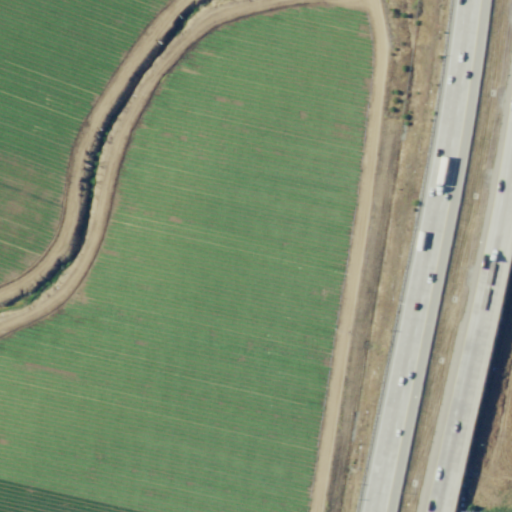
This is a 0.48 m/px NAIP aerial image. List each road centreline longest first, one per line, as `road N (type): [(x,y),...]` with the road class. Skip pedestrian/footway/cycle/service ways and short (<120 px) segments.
road 1 (track): [(373,4),(266,2),(209,19),(129,112),(78,275),(36,312),(0,327)]
road 2 (motorway): [(475,0),(451,161),(377,511)]
road 3 (track): [(372,0),(382,53),(311,511)]
road 4 (motorway): [(431,511),(511,139)]
road 5 (track): [(0,292),(52,255),(100,109),(187,0)]
